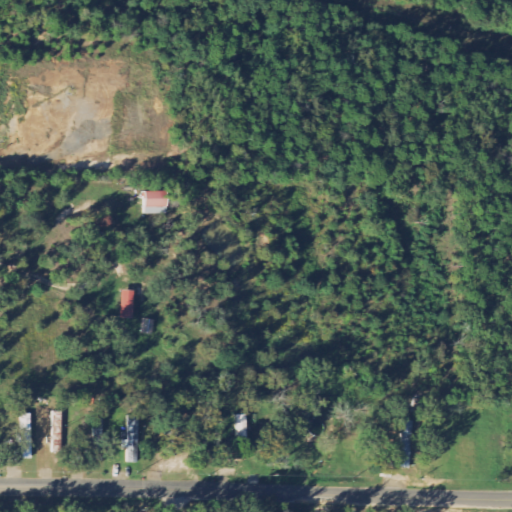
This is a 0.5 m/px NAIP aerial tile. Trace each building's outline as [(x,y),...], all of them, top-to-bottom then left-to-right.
[(167,215),(167,192),(144,192),(144,215),(167,215)] [(120,319),(133,319),(134,291),(121,290),(120,319)] [(152,335),(154,321),(143,319),(141,334),(152,335)] [(32,459),(31,414),(21,414),(22,459),(32,459)] [(245,415),(236,415),(237,450),(246,450),(245,415)] [(394,444),(393,467),(411,467),(412,422),(403,421),(402,444),(394,444)] [(128,463),(137,463),(137,440),(122,441),(123,448),(128,448),(128,463)]
